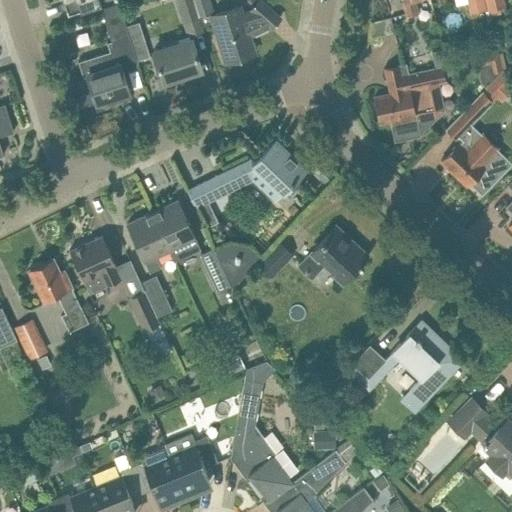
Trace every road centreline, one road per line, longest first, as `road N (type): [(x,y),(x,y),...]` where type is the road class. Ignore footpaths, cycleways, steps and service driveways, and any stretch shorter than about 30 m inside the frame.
road 1 (residential): [(511,300),(357,154),(318,82)]
road 2 (residential): [(71,181),(318,82)]
road 3 (residential): [(71,181),(13,0)]
